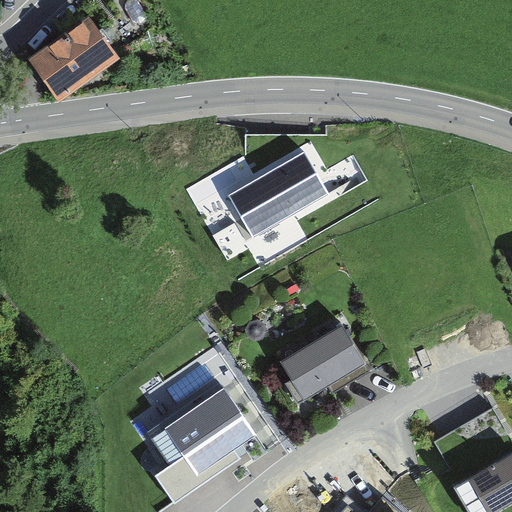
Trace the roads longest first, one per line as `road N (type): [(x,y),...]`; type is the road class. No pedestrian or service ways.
road 1 (tertiary): [(511,127),(410,101),(295,89),(0,124)]
road 2 (residential): [(235,511),(322,447),(431,386),(511,359)]
